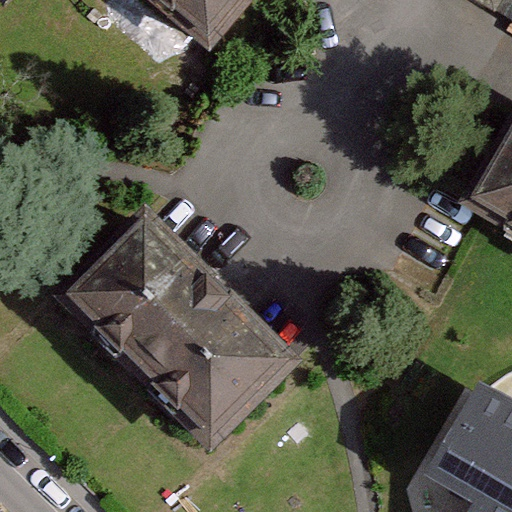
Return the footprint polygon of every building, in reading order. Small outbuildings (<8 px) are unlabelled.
[(145,0),(205,51),(249,0),(145,0)] [(511,0),(487,0),(511,16),(511,0)] [(511,138),(472,211),(511,235),(511,138)] [(284,349),(135,214),(59,298),(208,433),(284,349)] [(511,511),(511,401),(441,362),(387,457),(450,492),(439,511),(511,511)]
